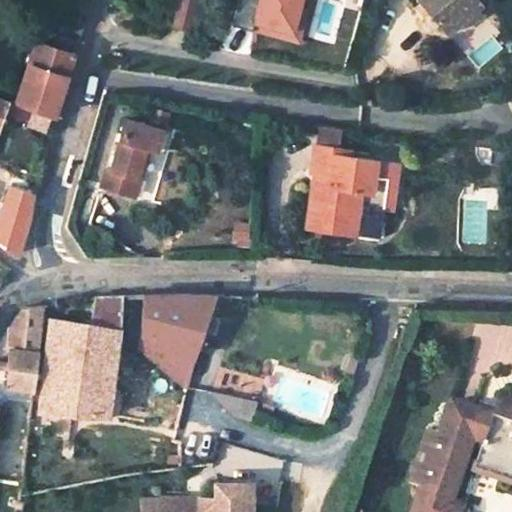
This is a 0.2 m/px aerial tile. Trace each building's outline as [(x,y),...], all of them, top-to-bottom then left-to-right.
[(171,0),(167,23),(197,30),(203,0),(171,0)] [(251,0),(243,29),(289,42),(300,0),(251,0)] [(409,0),(442,39),(476,9),(468,0),(409,0)] [(52,118),(72,59),(36,47),(16,106),(52,118)] [(122,121),(107,167),(102,165),(96,186),(117,193),(127,197),(133,178),(130,177),(140,150),(159,157),(167,136),(122,121)] [(303,195),(311,197),(306,225),(317,227),(316,245),(345,249),(346,231),(360,233),(371,165),(343,161),(344,154),(308,151),(303,195)] [(28,197),(6,189),(0,213),(0,251),(12,262),(28,197)] [(305,243),(316,245),(317,227),(306,226),(305,243)] [(207,300),(140,300),(137,341),(141,340),(148,344),(150,353),(189,365),(207,300)] [(92,304),(90,331),(50,326),(40,417),(94,422),(104,423),(118,301),(92,304)] [(30,406),(31,395),(41,312),(20,314),(9,332),(5,387),(0,387),(0,409),(5,407),(30,406)] [(189,365),(150,353),(148,344),(141,340),(137,341),(134,349),(184,386),(189,365)] [(472,412),(489,417),(493,407),(476,401),(472,412)] [(470,472),(511,486),(511,404),(506,402),(493,407),(489,417),(472,412),(447,403),(436,437),(424,434),(407,484),(419,488),(411,511),(451,511),(442,509),(462,451),(476,455),(470,472)] [(121,403),(119,425),(116,441),(153,445),(155,428),(173,430),(178,408),(121,403)] [(249,511),(249,484),(214,484),(213,499),(160,500),(160,502),(140,502),(139,511),(249,511)]
